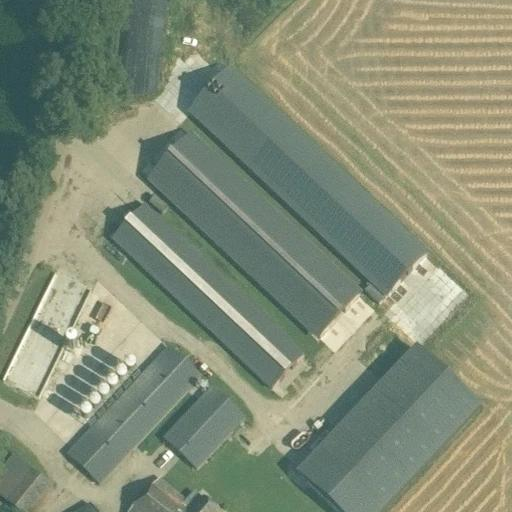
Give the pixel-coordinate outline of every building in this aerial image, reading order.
[(425,258),(228,74),(191,114),(374,284),(365,293),(379,307),(425,258)] [(191,139),(151,181),(319,338),(359,296),(191,139)] [(270,391),(303,356),(145,208),(112,243),(270,391)] [(98,287),(61,271),(11,386),(47,402),(98,287)] [(105,347),(136,313),(107,288),(77,323),(105,347)] [(100,487),(201,379),(168,349),(67,457),(100,487)] [(383,511),(479,410),(417,352),(416,354),(300,478),(336,511),(383,511)] [(197,473),(246,420),(211,388),(162,441),(197,473)] [(185,505),(159,482),(132,511),(214,511),(194,494),(185,505)]
